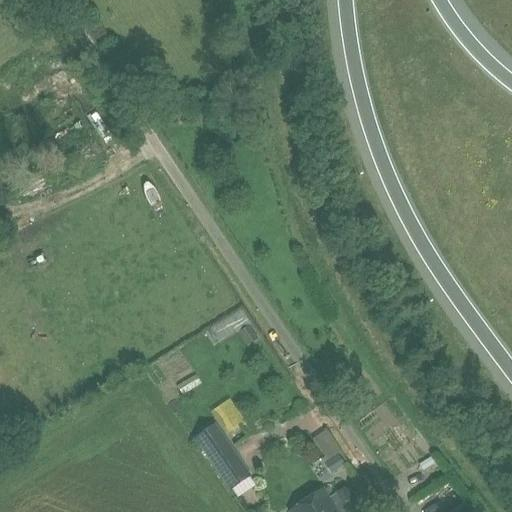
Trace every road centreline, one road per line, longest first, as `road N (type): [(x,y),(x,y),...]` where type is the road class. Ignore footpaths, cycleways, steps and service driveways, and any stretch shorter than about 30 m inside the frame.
road 1 (unclassified): [(400,511),(58,0)]
road 2 (motorway): [(342,0),(362,105),(393,194),(511,368)]
